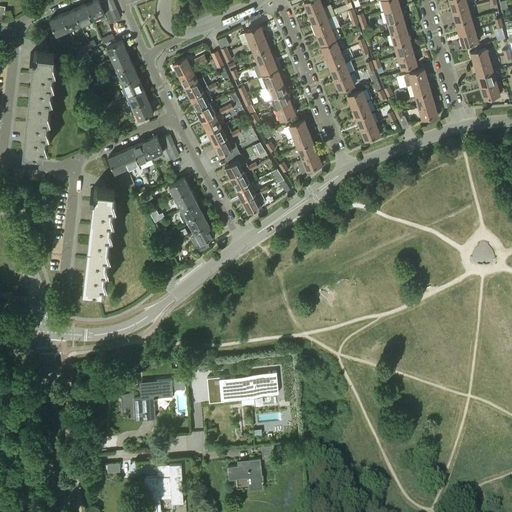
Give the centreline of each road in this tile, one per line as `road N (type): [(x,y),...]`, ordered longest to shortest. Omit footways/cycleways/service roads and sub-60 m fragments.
road 1 (residential): [(55,460),(191,449),(202,399),(252,394)]
road 2 (residential): [(45,332),(93,335),(132,325),(240,244)]
road 3 (residential): [(279,0),(346,169)]
road 4 (residential): [(240,244),(173,117)]
road 5 (residential): [(45,332),(0,201)]
road 6 (residential): [(462,126),(426,0)]
road 7 (residential): [(240,244),(346,169)]
road 8 (residential): [(3,162),(15,33)]
road 9 (residential): [(55,460),(45,332)]
road 10 (residential): [(346,169),(462,126)]
road 11 (residential): [(173,117),(63,168)]
